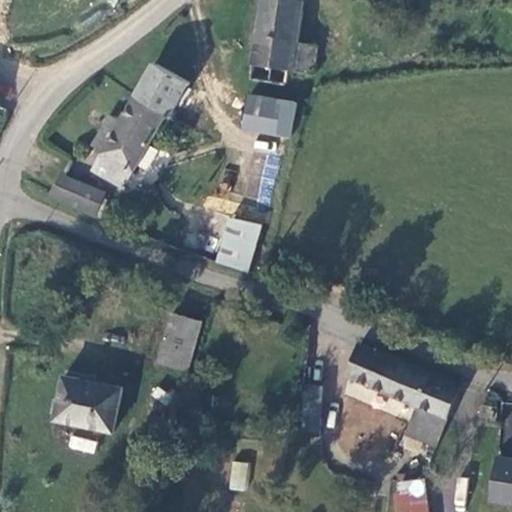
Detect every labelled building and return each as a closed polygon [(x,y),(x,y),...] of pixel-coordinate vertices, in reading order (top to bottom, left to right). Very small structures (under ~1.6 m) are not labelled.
[(263,0),(252,79),(291,84),(293,70),(314,73),(318,42),(298,37),(304,0),(263,0)] [(119,128),(148,144),(165,111),(172,114),(188,83),(156,62),(119,128)] [(241,126),(291,135),(297,100),(247,92),(241,126)] [(126,185),(148,144),(119,128),(95,168),(126,185)] [(239,198),(270,203),(279,143),(248,139),(239,198)] [(114,182),(72,164),(61,190),(103,208),(114,182)] [(231,210),(219,259),(251,266),(263,218),(231,210)] [(189,367),(203,321),(173,311),(158,359),(189,367)] [(460,385),(359,343),(346,376),(392,396),(419,407),(409,432),(438,443),(460,385)] [(122,389),(65,374),(54,415),(111,428),(122,389)] [(139,458),(164,466),(179,407),(153,401),(139,458)] [(502,439),(511,440),(511,403),(505,403),(502,439)] [(70,435),(67,448),(94,454),(97,441),(70,435)] [(511,456),(497,454),(490,496),(511,498),(511,456)] [(229,489),(247,491),(250,463),(232,461),(229,489)] [(455,503),(464,504),(468,478),(458,477),(455,503)] [(431,511),(426,486),(395,492),(398,511),(431,511)]
